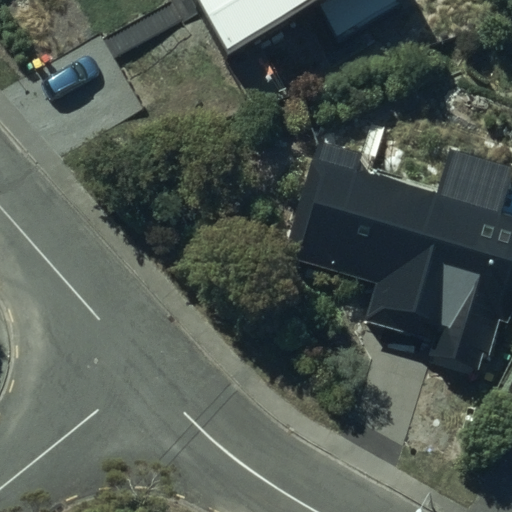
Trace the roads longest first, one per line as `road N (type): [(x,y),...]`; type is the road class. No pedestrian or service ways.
road 1 (residential): [(0,207),(150,376)]
road 2 (residential): [(150,376),(206,432),(318,511)]
road 3 (residential): [(0,493),(150,376)]
